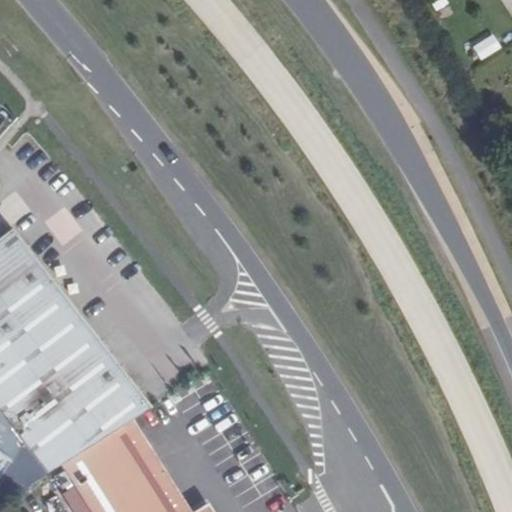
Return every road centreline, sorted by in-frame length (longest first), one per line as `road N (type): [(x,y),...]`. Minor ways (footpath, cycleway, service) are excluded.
road 1 (primary): [(38,0),(205,216),(232,237),(323,375),(397,511)]
road 2 (primary): [(511,354),(399,135),(304,0)]
